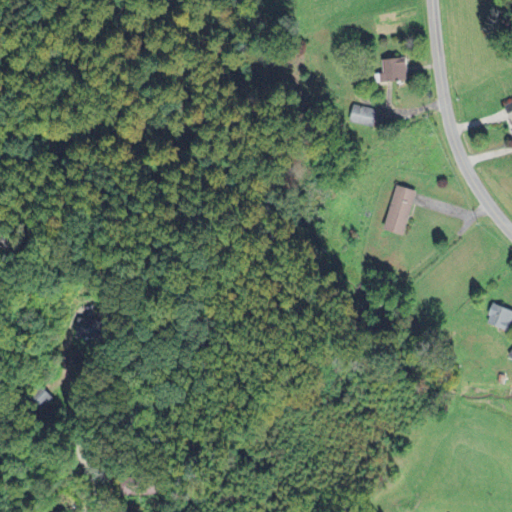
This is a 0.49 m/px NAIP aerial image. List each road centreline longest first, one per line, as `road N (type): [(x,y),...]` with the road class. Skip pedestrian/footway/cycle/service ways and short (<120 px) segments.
road 1 (residential): [(511,233),(464,168),(448,126),(428,0)]
road 2 (residential): [(67,380),(82,462),(106,511)]
